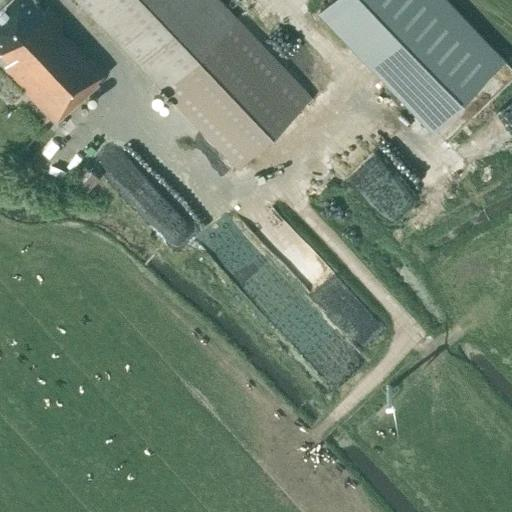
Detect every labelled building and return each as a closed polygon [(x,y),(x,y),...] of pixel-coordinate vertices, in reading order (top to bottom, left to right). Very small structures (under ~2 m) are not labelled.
[(47,8),(43,12),(31,0),(8,0),(0,8),(0,49),(1,51),(0,52),(0,66),(57,125),(99,84),(97,82),(104,75),(58,27),(62,23),(47,8)] [(76,0),(236,167),(310,97),(236,19),(217,0),(76,0)] [(330,0),(320,10),(429,128),(501,61),(443,0),(330,0)] [(147,109),(190,146),(200,135),(157,97),(147,109)] [(314,133),(390,216),(418,191),(342,107),(314,133)] [(84,188),(100,171),(85,157),(69,174),(84,188)]
